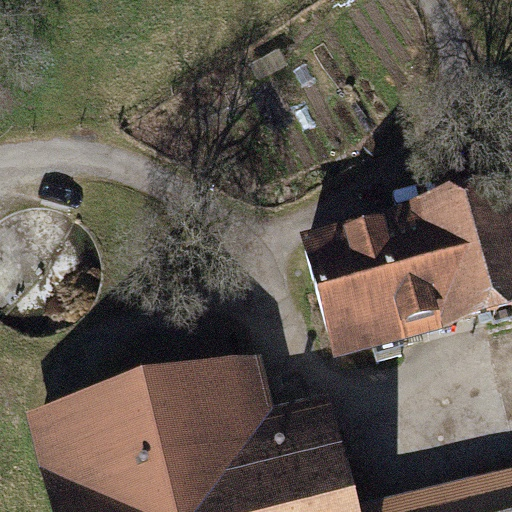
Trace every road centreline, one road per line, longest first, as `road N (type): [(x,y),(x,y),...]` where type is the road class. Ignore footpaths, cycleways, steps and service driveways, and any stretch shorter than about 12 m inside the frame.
road 1 (track): [(0,162),(82,161),(153,184),(243,232),(292,235),(352,209),(414,160),(448,91),(447,27),(430,0)]
road 2 (track): [(293,395),(403,398),(511,368)]
road 3 (track): [(293,395),(243,232)]
